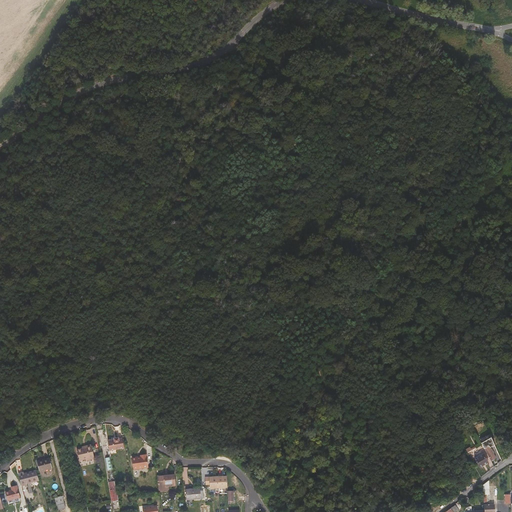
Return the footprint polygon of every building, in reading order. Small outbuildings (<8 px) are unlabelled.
[(53,394),(55,393),(50,385),(45,387),(57,407),(60,405),(56,398),(53,394)] [(64,403),(60,396),(56,398),(60,405),(64,403)] [(107,441),(109,451),(119,449),(117,439),(114,439),(114,440),(111,441),(111,440),(107,441)] [(91,444),(77,448),(80,460),(94,457),(91,444)] [(489,446),(484,449),(492,461),(496,459),(489,446)] [(132,458),(133,469),(147,467),(145,455),(140,456),(140,457),(132,458)] [(485,464),(486,464),(488,463),(483,455),(480,456),(480,455),(475,458),(480,467),(485,464)] [(52,468),(50,458),(37,461),(40,471),(52,468)] [(24,474),(24,473),(21,473),(24,486),(27,485),(27,484),(39,480),(36,471),(24,474)] [(157,477),(158,488),(158,491),(161,491),(161,487),(175,485),(173,475),(157,477)] [(215,477),(206,478),(206,485),(210,485),(210,488),(227,487),(226,476),(222,476),(215,476),(215,477)] [(109,482),(112,500),(118,499),(117,494),(115,495),(113,482),(109,482)] [(13,489),(13,491),(7,493),(9,501),(21,498),(18,487),(13,489)] [(200,490),(200,488),(189,489),(190,499),(203,498),(203,490),(200,490)] [(57,510),(65,508),(62,496),(54,498),(57,510)] [(486,501),(484,501),(484,511),(493,511),(493,504),(490,504),(490,500),(486,501)]
